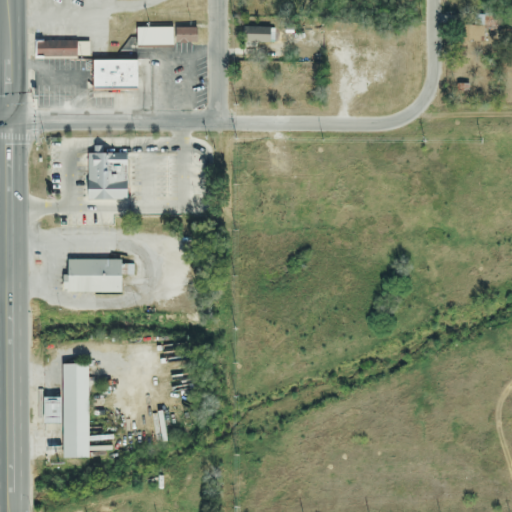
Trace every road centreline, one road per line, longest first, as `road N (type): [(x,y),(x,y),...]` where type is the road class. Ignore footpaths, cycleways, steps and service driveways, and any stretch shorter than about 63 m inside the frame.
road 1 (residential): [(7,121),(388,126),(411,113)]
road 2 (primary): [(7,121),(9,511)]
road 3 (residential): [(388,126),(511,114)]
road 4 (residential): [(411,113),(428,98),(436,71),(433,0)]
road 5 (residential): [(219,121),(217,0)]
road 6 (primary): [(7,0),(7,121)]
